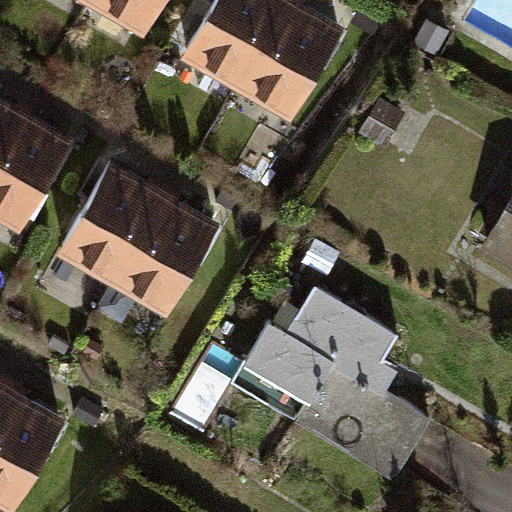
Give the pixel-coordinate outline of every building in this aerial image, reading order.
[(110,0),(149,22),(161,0),(110,0)] [(215,0),(189,44),(242,75),(285,0),(215,0)] [(285,0),(242,75),(295,105),(343,22),(305,0),(285,0)] [(0,134),(16,106),(0,96),(0,134)] [(0,134),(0,208),(20,220),(69,137),(16,106),(0,134)] [(61,247),(114,277),(162,194),(110,163),(61,247)] [(114,277),(166,308),(215,224),(162,194),(114,277)] [(511,196),(487,239),(511,254),(511,196)] [(316,281),(289,327),(269,316),(246,355),(264,365),(253,385),(397,469),(432,410),(371,375),(398,329),(316,281)] [(0,398),(8,385),(0,379),(0,398)] [(0,398),(0,491),(12,498),(61,415),(8,385),(0,398)]
